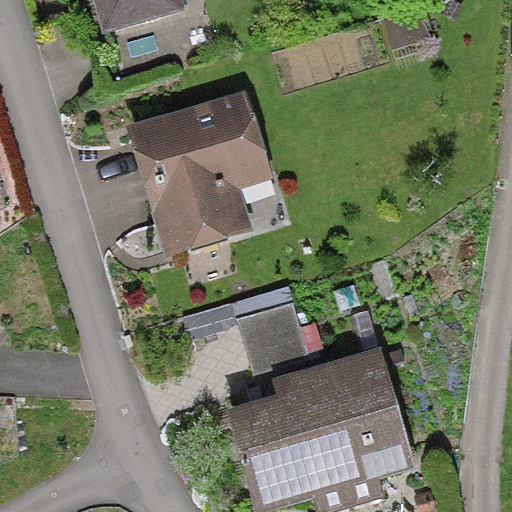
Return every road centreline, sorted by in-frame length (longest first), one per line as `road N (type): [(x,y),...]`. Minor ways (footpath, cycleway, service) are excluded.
road 1 (residential): [(139,461),(0,2)]
road 2 (track): [(484,511),(483,399),(511,227)]
